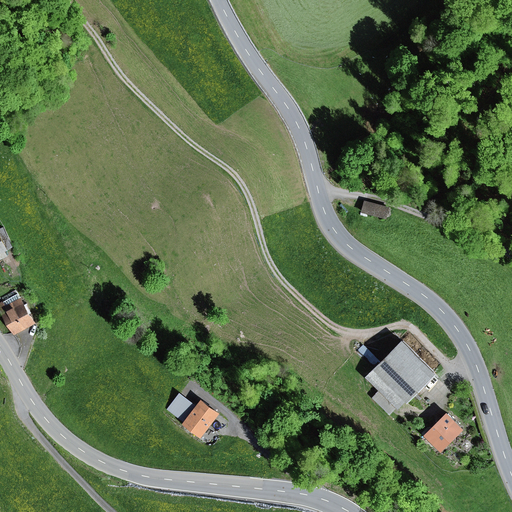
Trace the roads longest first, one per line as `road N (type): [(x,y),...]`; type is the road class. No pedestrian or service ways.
road 1 (track): [(474,363),(451,371),(408,325),(349,339),(268,261),(246,187),(114,66),(60,0)]
road 2 (secondary): [(511,475),(463,340),(414,289),(335,231),(287,107),(219,0)]
road 3 (secondary): [(0,347),(48,421),(110,465),(329,495),(361,511)]
road 4 (track): [(511,245),(379,198),(319,194)]
